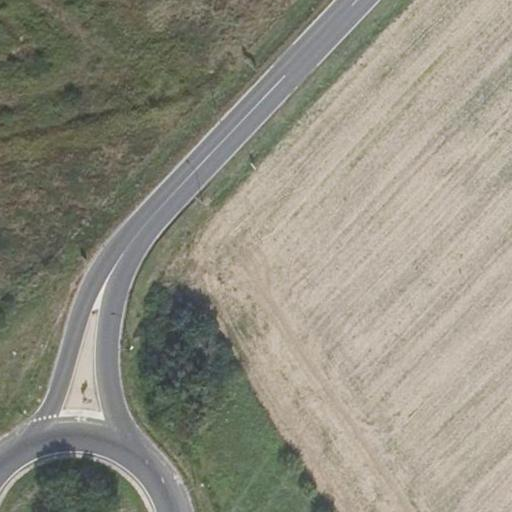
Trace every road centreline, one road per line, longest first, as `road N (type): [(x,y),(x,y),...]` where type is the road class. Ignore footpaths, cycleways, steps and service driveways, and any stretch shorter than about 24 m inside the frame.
road 1 (primary): [(181,178),(111,237),(78,293),(66,353),(31,445)]
road 2 (primary): [(120,448),(101,397),(105,300),(130,248),(181,178)]
road 3 (primary): [(181,178),(348,0)]
